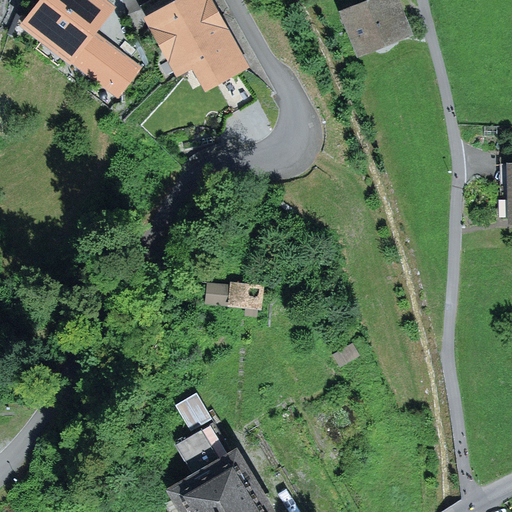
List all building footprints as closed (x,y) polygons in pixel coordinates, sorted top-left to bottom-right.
[(51,0),(33,23),(69,51),(103,8),(92,0),(51,0)] [(193,89),(239,64),(203,0),(159,0),(147,7),(193,89)] [(388,0),(351,15),(363,45),(402,30),(389,0),(388,0)] [(117,91),(135,67),(94,36),(76,59),(117,91)] [(511,190),(501,191),(502,215),(511,215),(511,190)] [(233,283),(232,287),(209,284),(208,302),(258,307),(261,286),(233,283)] [(175,404),(191,430),(212,418),(196,392),(175,404)] [(178,489),(191,511),(265,511),(212,422),(176,444),(197,479),(178,489)]
